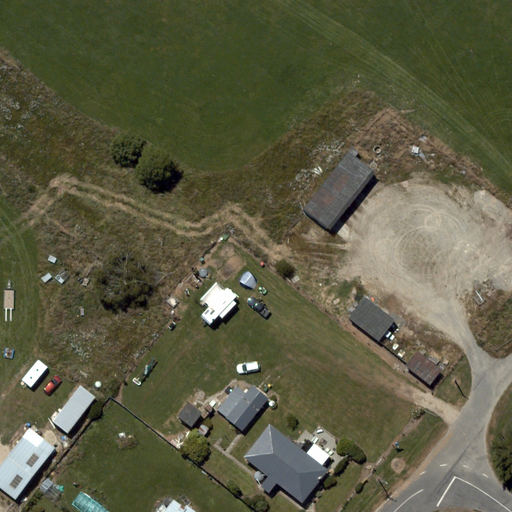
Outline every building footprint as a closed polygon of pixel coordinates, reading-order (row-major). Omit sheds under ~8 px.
[(356,206),(375,182),(368,177),(376,167),(351,148),(300,213),(311,222),(298,238),(321,256),(349,220),(363,231),(373,220),(356,206)] [(366,299),(347,322),(378,346),(396,323),(366,299)] [(416,352),(403,367),(430,391),(443,376),(416,352)] [(271,400),(250,383),(240,395),(232,388),(212,412),(241,436),(271,400)] [(98,398),(79,384),(51,424),(70,438),(98,398)] [(0,492),(17,505),(57,449),(28,429),(0,467),(0,492)] [(270,430),(244,465),(304,509),(330,475),(270,430)] [(189,511),(171,499),(161,511),(189,511)]
